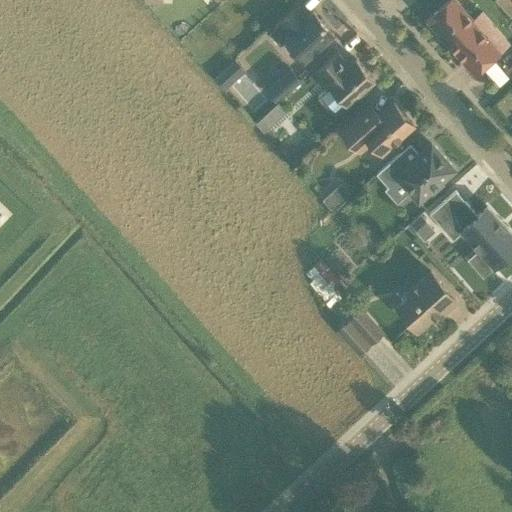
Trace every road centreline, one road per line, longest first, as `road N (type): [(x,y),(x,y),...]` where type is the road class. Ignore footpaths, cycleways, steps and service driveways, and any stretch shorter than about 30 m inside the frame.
road 1 (residential): [(511,176),(375,23)]
road 2 (residential): [(388,413),(511,299)]
road 3 (unclassified): [(282,511),(388,413)]
